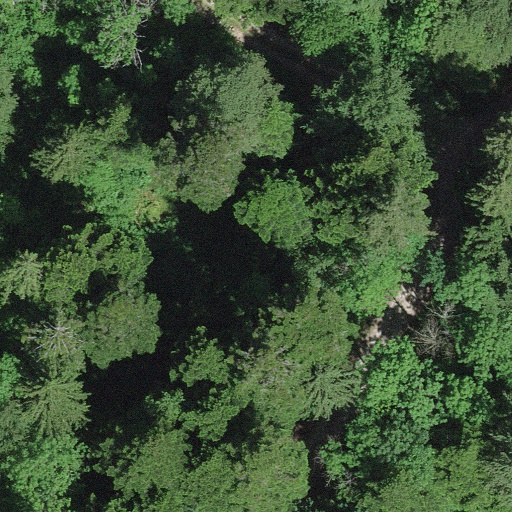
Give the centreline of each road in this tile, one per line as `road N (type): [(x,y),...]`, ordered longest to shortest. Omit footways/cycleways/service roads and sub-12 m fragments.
road 1 (track): [(285,511),(511,135)]
road 2 (track): [(480,187),(200,0)]
